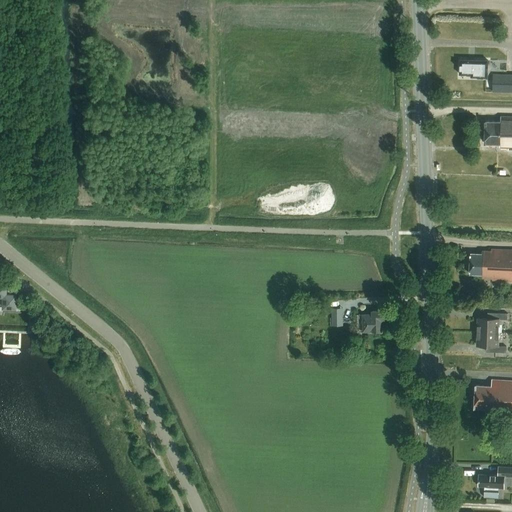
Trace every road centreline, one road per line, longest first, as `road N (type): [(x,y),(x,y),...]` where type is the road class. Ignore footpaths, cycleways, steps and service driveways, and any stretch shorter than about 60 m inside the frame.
road 1 (primary): [(422,511),(431,411),(416,0)]
road 2 (unclassified): [(0,245),(127,357),(199,511)]
road 3 (unknown): [(209,229),(0,230)]
